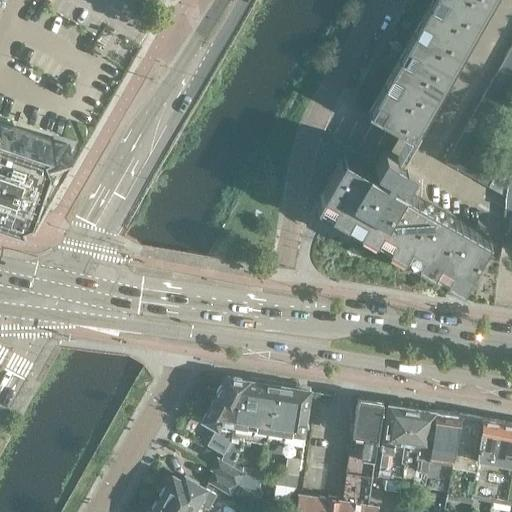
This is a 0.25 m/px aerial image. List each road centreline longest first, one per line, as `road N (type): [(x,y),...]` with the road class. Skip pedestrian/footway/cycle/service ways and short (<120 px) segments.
road 1 (residential): [(277,312),(303,148),(381,0)]
road 2 (primary): [(200,335),(511,387)]
road 3 (secondary): [(57,283),(219,21)]
road 4 (primary): [(511,345),(277,312)]
road 5 (primary): [(277,312),(57,283)]
road 6 (residential): [(100,511),(200,335)]
road 7 (primary): [(42,309),(200,335)]
